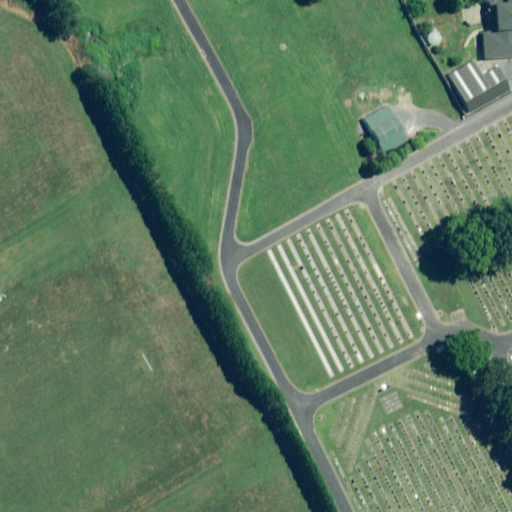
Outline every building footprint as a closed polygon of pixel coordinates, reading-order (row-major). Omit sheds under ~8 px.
[(511,0),(510,0),(511,2),(488,3),(490,30),(511,29),(511,0)] [(511,57),(511,33),(480,36),(481,60),(511,57)] [(464,95),(457,79),(448,83),(454,99),(464,95)] [(404,142),(384,107),(362,120),(383,154),(404,142)] [(456,290),(440,298),(450,319),(467,311),(456,290)]
